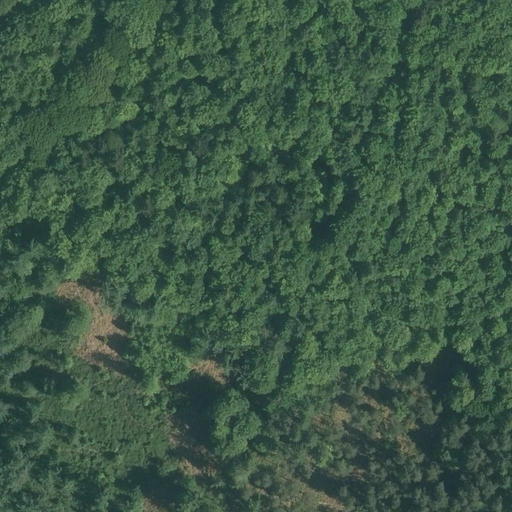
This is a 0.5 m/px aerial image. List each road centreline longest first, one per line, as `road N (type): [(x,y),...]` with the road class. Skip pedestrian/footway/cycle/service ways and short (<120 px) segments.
road 1 (track): [(201,511),(405,0)]
road 2 (track): [(511,45),(307,0)]
